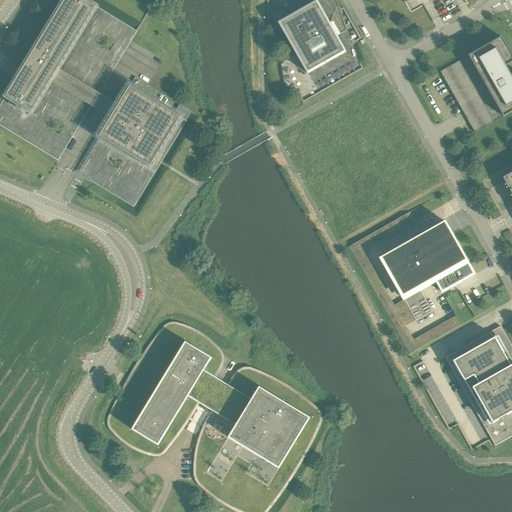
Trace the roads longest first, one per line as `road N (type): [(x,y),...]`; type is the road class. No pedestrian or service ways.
road 1 (unclassified): [(390,65),(511,276)]
road 2 (unclassified): [(101,369),(139,310),(137,252),(117,232),(56,210)]
road 3 (unclassified): [(56,210),(120,257),(126,307),(101,369)]
road 4 (unclassified): [(124,511),(74,459),(67,438),(101,369)]
